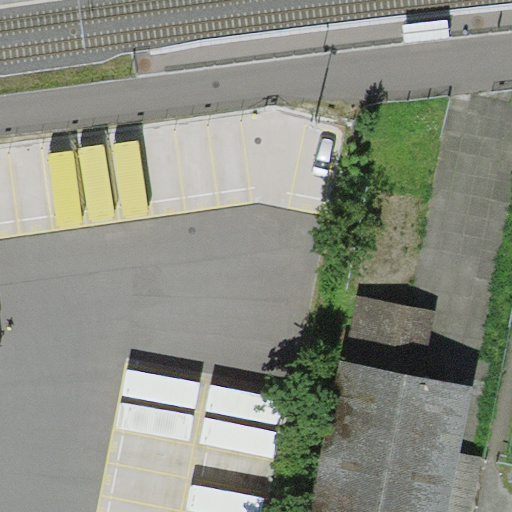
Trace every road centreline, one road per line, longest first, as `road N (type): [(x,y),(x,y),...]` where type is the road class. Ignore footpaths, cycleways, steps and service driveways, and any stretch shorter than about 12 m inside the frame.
road 1 (unknown): [(131,500),(159,510),(191,500),(285,121)]
road 2 (unknown): [(131,500),(90,488),(68,448),(68,420),(138,130)]
